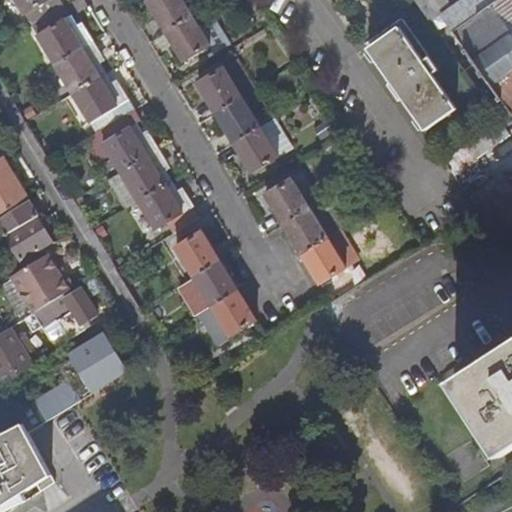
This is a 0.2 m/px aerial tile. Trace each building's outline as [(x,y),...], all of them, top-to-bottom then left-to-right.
[(99,135),(136,111),(120,85),(115,88),(97,57),(101,54),(85,27),(80,30),(72,16),(71,17),(61,0),(15,0),(25,15),(26,15),(39,36),(38,36),(99,135)] [(186,63),(212,47),(183,0),(152,0),(149,2),(186,63)] [(413,0),(429,22),(450,8),(444,0),(413,0)] [(468,0),(443,19),(454,33),(500,0),(468,0)] [(507,109),(496,117),(501,124),(511,116),(511,2),(510,0),(500,0),(454,33),(466,51),(464,52),(466,55),(468,54),(481,72),(479,74),(483,79),(485,78),(500,99),(498,101),(500,103),(502,102),(507,109)] [(370,49),(428,131),(458,110),(434,75),(440,71),(431,59),(425,62),(401,27),(370,49)] [(199,84),(254,174),(280,157),(225,67),(199,84)] [(194,209),(195,209),(186,195),(182,197),(163,167),(167,164),(151,137),(146,139),(137,123),(105,144),(158,232),(169,225),(175,235),(200,220),(194,209)] [(445,162),(454,175),(510,136),(501,124),(445,162)] [(0,215),(28,199),(4,157),(0,159),(0,215)] [(511,240),(511,190),(504,178),(472,201),(502,246),(511,240)] [(267,195),(322,286),(348,269),(294,179),(267,195)] [(54,242),(30,201),(0,219),(0,224),(22,261),(54,242)] [(202,316),(221,346),(258,323),(203,232),(178,248),(196,280),(182,288),(199,318),(202,316)] [(152,250),(159,245),(152,235),(145,240),(152,250)] [(65,296),(75,289),(66,274),(63,276),(59,271),(49,256),(14,278),(35,314),(36,314),(65,296)] [(71,342),(93,329),(90,323),(100,317),(82,289),(67,298),(65,296),(36,314),(35,314),(43,327),(58,319),(71,342)] [(34,333),(43,327),(35,314),(26,320),(34,333)] [(12,328),(0,335),(0,375),(5,384),(34,365),(27,354),(35,348),(27,336),(19,340),(12,328)] [(62,365),(81,398),(127,370),(104,333),(78,349),(81,354),(62,365)] [(503,458),(511,451),(511,345),(454,382),(503,458)] [(30,433),(43,425),(29,398),(16,406),(25,424),(30,433)] [(0,502),(50,472),(30,433),(25,424),(0,436),(0,502)] [(52,477),(50,472),(0,502),(0,508),(38,485),(52,477)] [(55,483),(52,477),(38,485),(41,492),(55,483)]
